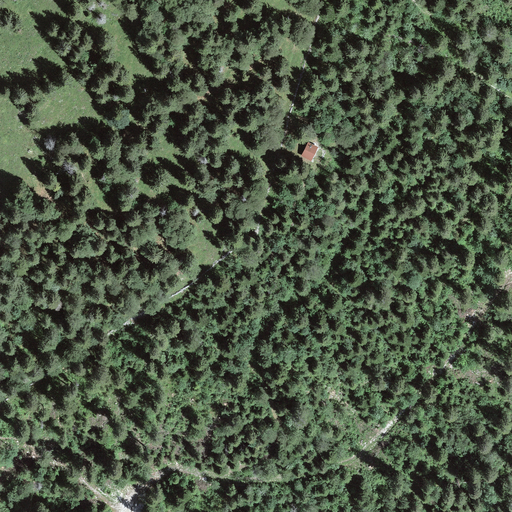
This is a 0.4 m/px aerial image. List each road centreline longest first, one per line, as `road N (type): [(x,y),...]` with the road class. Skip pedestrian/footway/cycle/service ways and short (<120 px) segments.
road 1 (track): [(132,511),(148,480),(171,469),(259,480),(340,465)]
road 2 (track): [(511,96),(470,68),(416,0)]
